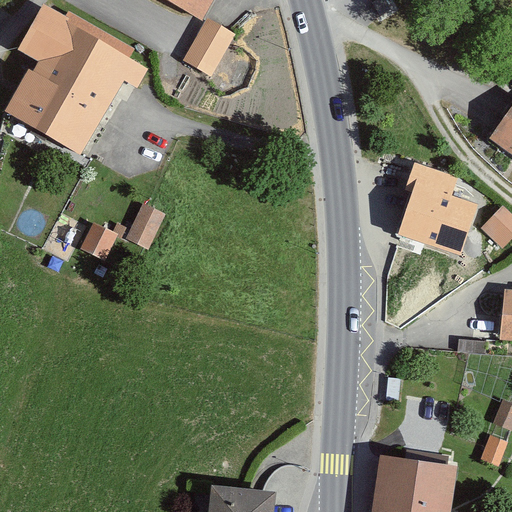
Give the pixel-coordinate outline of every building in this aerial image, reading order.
[(209,0),(174,0),(201,15),(209,0)] [(150,69),(44,11),(23,49),(39,58),(9,113),(79,151),(117,81),(137,92),(150,69)] [(232,34),(204,19),(180,61),(208,77),(232,34)] [(511,97),(484,139),(511,157),(511,97)] [(445,177),(409,166),(388,234),(453,255),(470,204),(439,194),(445,177)] [(144,199),(127,235),(150,246),(167,210),(144,199)] [(511,220),(497,207),(478,229),(500,249),(511,236),(511,220)] [(95,219),(83,246),(107,257),(120,230),(95,219)] [(511,293),(497,293),(494,342),(511,342),(511,293)] [(511,421),(511,405),(499,401),(490,425),(509,431),(511,421)] [(504,441),(486,435),(477,462),(495,468),(504,441)] [(442,511),(449,466),(372,456),(364,511),(442,511)] [(263,511),(266,491),(202,485),(199,511),(263,511)]
